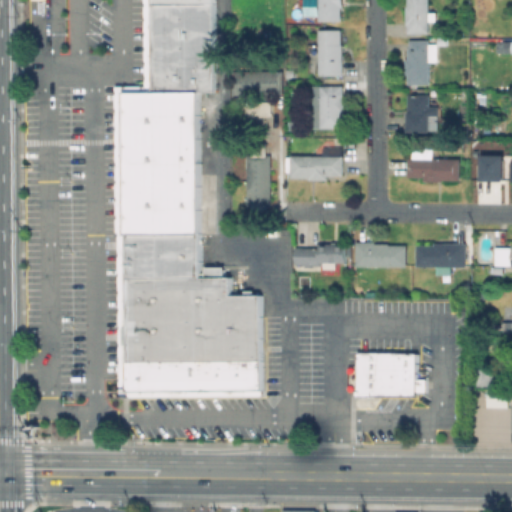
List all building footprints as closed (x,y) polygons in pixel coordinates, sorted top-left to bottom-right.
[(344,0),(344,5),(342,5),(342,19),(320,20),(320,0),(344,0)] [(430,0),(431,32),(409,33),(409,24),(408,24),(407,6),(410,6),(409,0),(430,0)] [(144,29),(143,4),(213,3),(213,29),(144,29)] [(144,54),(144,29),(213,29),(213,54),(144,54)] [(344,44),(344,74),(320,74),(320,29),(342,29),(342,44),(344,44)] [(431,39),(431,84),(410,84),(409,74),(408,74),(407,59),(410,58),(410,48),(411,48),(411,39),(431,39)] [(511,44),(511,52),(500,52),(500,43),(511,44)] [(144,85),(144,54),(213,54),(214,92),(198,92),(144,92),(144,85)] [(231,92),(276,93),(277,71),(232,69),(231,92)] [(117,234),(116,85),(144,85),(144,92),(198,92),(200,233),(117,234)] [(344,85),(344,95),(346,95),(346,111),(345,111),(345,126),(322,127),(321,85),(344,85)] [(440,105),(440,114),(431,114),(432,131),(409,131),(409,112),(410,112),(410,95),(412,95),(412,87),(427,87),(427,94),(431,94),(432,105),(440,105)] [(269,116),(269,101),(240,102),(240,116),(269,116)] [(455,137),(455,151),(444,151),(445,137),(455,137)] [(345,154),(345,175),(329,175),(329,179),(311,179),(310,177),(292,177),(291,171),(287,171),(287,156),(292,156),(292,155),(324,155),(325,146),(343,146),(343,154),(345,154)] [(434,146),(434,158),(461,158),(461,178),(445,178),(445,180),(425,180),(425,176),(410,176),(410,157),(415,157),(415,146),(434,146)] [(269,202),(270,153),(247,153),(247,206),(262,206),(262,202),(269,202)] [(479,154),(502,154),(502,179),(499,179),(499,180),(479,180),(479,154)] [(117,277),(117,234),(200,233),(200,238),(203,237),(204,243),(199,243),(199,272),(200,276),(117,277)] [(408,244),(408,265),(357,265),(357,241),(376,241),(376,242),(390,242),(389,244),(408,244)] [(348,242),(347,262),(322,262),(322,264),(313,264),(313,267),(307,267),(307,264),(306,264),(306,262),(297,262),(297,247),(306,248),(306,247),(321,247),(321,242),(348,242)] [(467,242),(467,265),(453,265),(452,274),(438,274),(438,266),(417,266),(418,244),(435,244),(435,242),(467,242)] [(511,264),(497,264),(497,246),(511,246),(511,264)] [(260,360),(231,360),(213,360),(198,360),(181,360),(171,360),(162,360),(118,361),(117,277),(200,276),(199,272),(204,272),(204,266),(222,266),(222,276),(230,276),(230,294),(242,294),(242,289),(252,289),(252,294),(260,294),(260,360)] [(488,287),(488,301),(474,301),(475,287),(488,287)] [(355,396),(355,389),(357,389),(356,352),(416,351),(416,378),(425,377),(425,391),(415,391),(416,394),(372,394),(372,396),(355,396)] [(118,396),(118,361),(162,360),(163,396),(118,396)] [(172,396),(163,396),(162,360),(171,360),(172,396)] [(182,396),(172,396),(171,360),(181,360),(182,396)] [(198,396),(182,396),(181,360),(198,360),(198,396)] [(214,396),(198,396),(198,360),(213,360),(214,396)] [(232,395),(214,396),(213,360),(231,360),(232,395)] [(261,395),(232,395),(231,360),(260,360),(261,395)] [(496,368),(496,385),(478,385),(478,368),(496,368)] [(509,388),(508,407),(487,406),(487,388),(509,388)]
